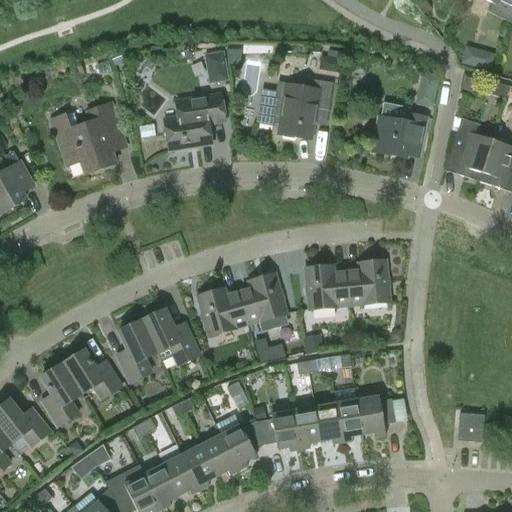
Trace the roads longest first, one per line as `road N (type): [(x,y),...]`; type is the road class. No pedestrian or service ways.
road 1 (residential): [(511,230),(376,188),(253,176),(123,196),(0,252)]
road 2 (residential): [(0,359),(103,300),(183,268),(379,232)]
road 3 (residential): [(261,511),(310,492),(437,480)]
